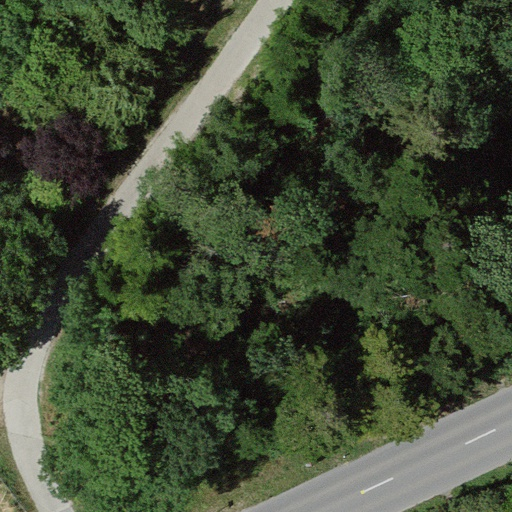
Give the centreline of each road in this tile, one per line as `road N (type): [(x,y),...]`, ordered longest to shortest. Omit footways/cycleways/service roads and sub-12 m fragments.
road 1 (track): [(275,0),(60,292),(31,358),(22,415),(53,511)]
road 2 (secondary): [(316,511),(511,421)]
